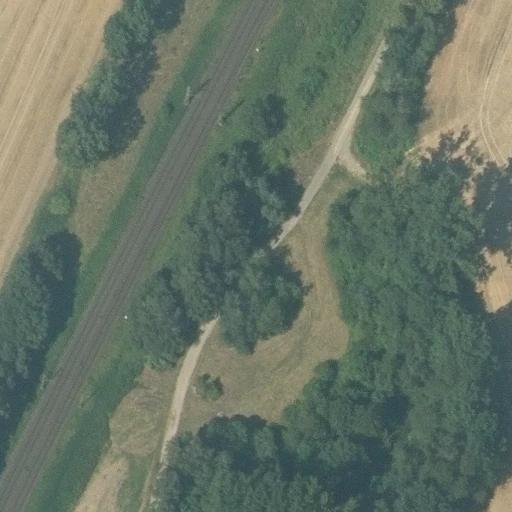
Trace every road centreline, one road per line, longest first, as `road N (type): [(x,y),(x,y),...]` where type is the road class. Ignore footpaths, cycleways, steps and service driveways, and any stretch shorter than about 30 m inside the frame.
road 1 (track): [(157,511),(177,424),(210,335),(290,240),(346,145)]
road 2 (track): [(473,511),(487,468),(481,392),(423,285),(377,224),(346,145)]
road 3 (unclassified): [(346,145),(418,0)]
